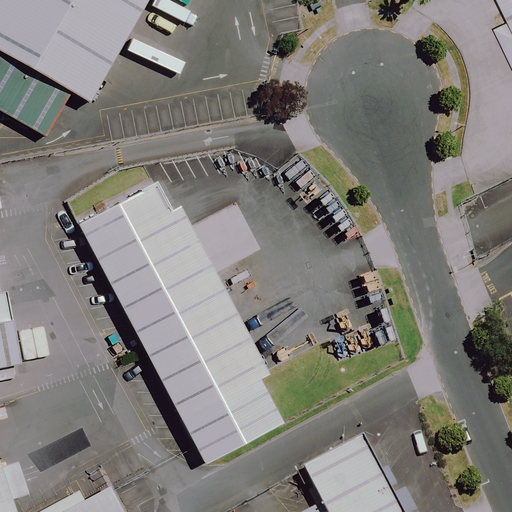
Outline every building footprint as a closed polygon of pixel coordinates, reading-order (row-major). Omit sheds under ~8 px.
[(0,0),(0,61),(59,95),(72,102),(131,0),(0,0)] [(511,0),(492,0),(511,40),(511,0)] [(59,95),(0,61),(0,112),(36,134),(59,95)] [(195,458),(279,416),(172,207),(159,213),(146,187),(75,223),(195,458)] [(0,366),(14,364),(1,293),(0,293),(0,366)] [(392,511),(355,438),(290,471),(311,511),(392,511)] [(0,511),(112,511),(100,488),(59,511),(1,511),(0,508),(0,511)]
